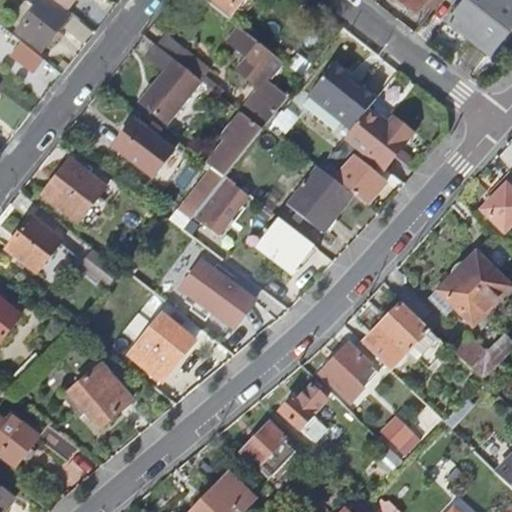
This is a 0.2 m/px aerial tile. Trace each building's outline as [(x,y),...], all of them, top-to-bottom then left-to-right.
[(69,16),(48,0),(26,0),(26,1),(35,8),(16,32),(41,51),(69,16)] [(53,0),(67,11),(75,0),(53,0)] [(200,0),(227,21),(236,11),(237,12),(240,13),(245,13),(249,9),(252,3),(250,0),(200,0)] [(402,0),(417,11),(423,4),(425,0),(402,0)] [(425,0),(423,4),(432,11),(440,0),(425,0)] [(511,0),(464,0),(442,26),(468,47),(473,43),(486,55),(511,23),(511,0)] [(282,64),(267,53),(243,33),(230,49),(254,68),(245,80),(261,92),(242,116),(262,131),(265,127),(287,99),(267,84),(282,64)] [(11,56),(34,74),(44,60),(21,42),(11,56)] [(162,73),(172,61),(153,46),(143,58),(162,73)] [(162,73),(137,104),(163,125),(198,81),(172,61),(162,73)] [(334,64),(307,96),(350,130),(375,99),(361,89),(358,92),(348,84),(348,75),(334,64)] [(242,116),(242,115),(222,140),(223,142),(205,165),(212,170),(224,179),(231,170),(262,131),(242,116)] [(348,143),(367,158),(361,164),(354,159),(336,182),(352,194),(372,210),(385,194),(390,187),(377,177),(382,169),(389,175),(412,141),(393,126),(389,131),(369,116),(348,143)] [(177,147),(159,133),(160,131),(152,125),(146,133),(133,123),(122,137),(128,141),(119,154),(152,180),(177,147)] [(70,162),(41,199),(76,226),(105,190),(70,162)] [(317,167),(287,207),(322,233),(352,194),(336,182),(319,169),(317,167)] [(224,179),(212,170),(181,209),(193,218),(224,179)] [(231,170),(224,179),(233,186),(240,177),(231,170)] [(233,186),(258,205),(266,196),(240,177),(233,186)] [(511,180),(480,211),(502,233),(511,223),(511,180)] [(246,199),(226,184),(199,217),(219,233),(246,199)] [(248,218),(270,233),(280,221),(258,205),(248,218)] [(29,219),(4,251),(35,275),(60,243),(29,219)] [(270,233),(257,251),(291,277),(314,246),(280,221),(270,233)] [(57,279),(74,252),(63,244),(45,271),(57,279)] [(83,270),(107,289),(120,272),(95,253),(83,270)] [(510,289),(475,254),(431,299),(446,314),(454,306),(473,326),(510,289)] [(202,262),(181,289),(233,329),(255,302),(202,262)] [(156,297),(125,329),(137,340),(167,308),(156,297)] [(0,302),(0,343),(20,318),(0,302)] [(360,343),(391,371),(431,331),(402,303),(360,343)] [(161,316),(129,357),(162,383),(193,341),(161,316)] [(453,351),(483,380),(511,352),(511,342),(505,336),(490,350),(484,350),(470,335),(453,351)] [(347,345),(320,373),(348,401),(362,387),(356,381),(361,376),(370,367),(347,345)] [(100,367),(70,393),(101,429),(131,402),(100,367)] [(356,381),(362,387),(367,382),(361,376),(356,381)] [(330,407),(311,389),(298,403),(294,399),(279,414),(303,436),(330,407)] [(461,403),(444,421),(441,424),(447,430),(468,410),(461,403)] [(39,437),(10,415),(4,423),(0,420),(0,459),(14,469),(36,440),(68,464),(79,449),(47,425),(39,437)] [(398,415),(381,433),(396,447),(413,430),(398,415)] [(269,423),(239,453),(268,479),(294,452),(283,442),(285,439),(269,423)] [(413,430),(396,447),(404,455),(420,437),(413,430)] [(511,455),(496,472),(511,488),(511,455)] [(242,511),(255,499),(229,474),(190,511),(232,511),(235,510),(237,511),(242,511)] [(0,490),(0,511),(3,511),(13,500),(0,490)] [(354,508),(358,511),(372,511),(363,503),(357,497),(350,503),(354,508)] [(341,511),(349,511),(354,508),(350,503),(341,511)]
